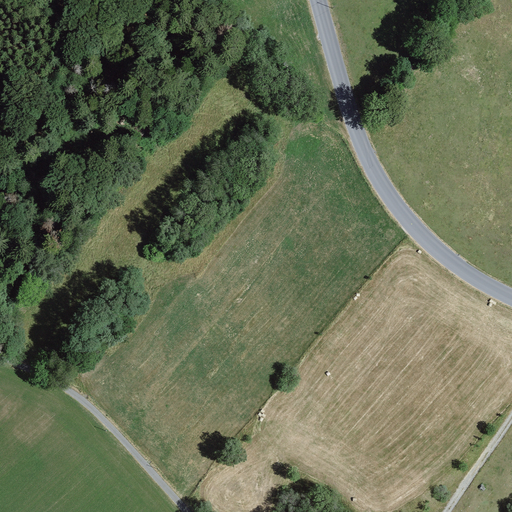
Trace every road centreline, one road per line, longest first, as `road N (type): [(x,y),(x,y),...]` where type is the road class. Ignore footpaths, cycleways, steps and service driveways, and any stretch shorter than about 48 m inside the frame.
road 1 (tertiary): [(318,0),(358,136),(394,203),(450,260),(511,297)]
road 2 (track): [(187,511),(67,388),(0,359)]
